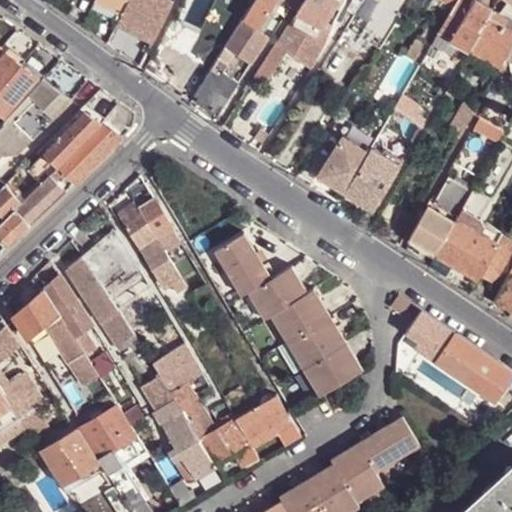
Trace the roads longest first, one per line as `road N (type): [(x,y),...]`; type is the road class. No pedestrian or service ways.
road 1 (residential): [(213,511),(378,401),(385,354),(376,254)]
road 2 (residential): [(376,254),(170,113)]
road 3 (residential): [(0,281),(170,113)]
road 4 (residential): [(170,113),(15,0)]
road 5 (residential): [(511,345),(376,254)]
